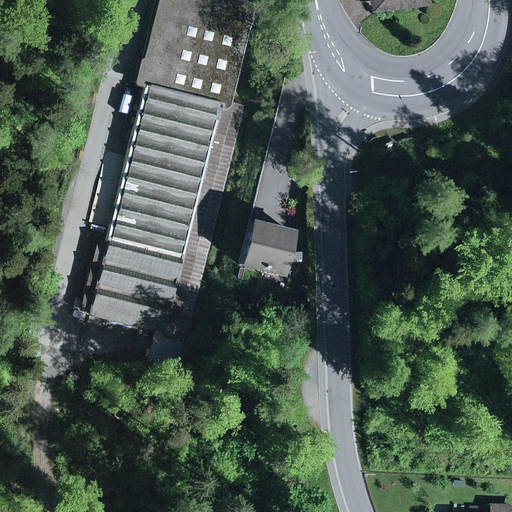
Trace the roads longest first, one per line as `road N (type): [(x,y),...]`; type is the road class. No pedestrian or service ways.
road 1 (residential): [(360,82),(337,127),(332,178),(344,387),(366,511)]
road 2 (secondary): [(488,0),(477,53),(442,86),(400,95),(360,82)]
